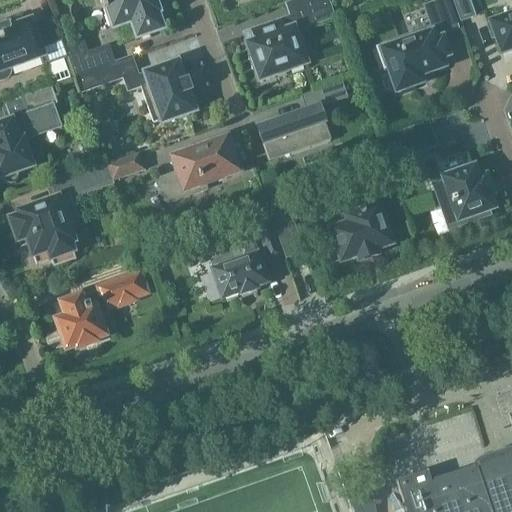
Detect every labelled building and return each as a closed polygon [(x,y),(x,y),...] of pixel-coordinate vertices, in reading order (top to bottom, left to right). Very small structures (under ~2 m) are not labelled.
[(99,0),(104,13),(107,12),(113,31),(132,24),(137,40),(162,32),(161,29),(168,27),(162,10),(158,12),(153,0),(99,0)] [(294,32),(334,18),(328,0),(301,0),(291,4),(296,18),(252,34),(255,44),(249,47),(248,50),(251,59),(248,60),(252,72),(256,71),(260,82),(287,72),(287,74),(307,67),(294,32)] [(447,0),(445,0),(432,5),(443,35),(458,30),(447,0)] [(468,0),(453,0),(461,23),(475,18),(468,0)] [(504,21),(488,27),(492,40),(496,38),(502,55),(511,51),(511,15),(504,19),(504,21)] [(0,81),(2,82),(3,82),(5,81),(7,80),(8,79),(9,78),(9,76),(10,75),(10,74),(10,73),(10,72),(9,70),(41,59),(44,68),(69,59),(65,49),(57,25),(56,25),(57,28),(35,36),(30,24),(10,32),(8,27),(0,30),(0,81)] [(399,41),(376,49),(384,72),(389,70),(397,94),(418,86),(417,84),(424,81),(425,84),(432,81),(432,80),(431,80),(429,74),(444,69),(440,61),(448,58),(442,41),(435,44),(432,35),(400,46),(399,41)] [(69,59),(76,80),(114,66),(108,49),(87,57),(82,43),(65,49),(69,59)] [(132,60),(114,66),(76,80),(81,94),(123,79),(128,93),(141,89),(153,125),(161,122),(162,126),(195,114),(188,96),(192,94),(188,84),(184,85),(177,65),(138,79),(132,60)] [(257,130),(269,163),(288,149),(331,141),(320,110),(348,100),(342,83),(305,97),(310,112),(257,130)] [(19,174),(32,169),(23,143),(62,130),(54,107),(57,105),(51,89),(0,107),(0,110),(5,125),(0,127),(0,180),(2,180),(3,181),(4,183),(5,184),(7,185),(8,186),(10,186),(11,186),(14,186),(15,185),(17,184),(18,182),(19,181),(19,179),(20,177),(19,176),(19,174)] [(396,135),(401,149),(433,138),(428,124),(396,135)] [(227,141),(190,154),(187,153),(177,156),(176,159),(172,160),(177,174),(160,180),(158,185),(164,202),(169,205),(207,191),(205,186),(239,174),(227,141)] [(138,156),(108,167),(113,182),(144,172),(138,156)] [(76,223),(67,198),(113,183),(107,167),(50,186),(56,201),(44,205),(46,209),(10,222),(18,244),(27,241),(33,259),(34,259),(36,267),(51,261),(54,270),(76,262),(70,246),(74,245),(68,226),(76,223)] [(446,180),(444,181),(445,183),(433,187),(442,211),(453,208),(459,223),(493,211),(489,197),(491,196),(485,179),(478,182),(474,170),(463,174),(462,170),(445,176),(446,180)] [(334,241),(324,244),(332,267),(358,258),(360,264),(377,258),(375,252),(391,247),(378,209),(347,220),(349,226),(331,233),(334,241)] [(303,253),(291,219),(274,225),(286,259),(303,253)] [(217,271),(212,273),(222,301),(240,295),(241,298),(242,298),(242,299),(245,298),(244,297),(245,297),(245,296),(253,293),(254,293),(254,295),(257,294),(256,292),(257,292),(256,290),(267,286),(259,264),(268,261),(269,262),(280,258),(272,235),(261,239),(264,249),(254,253),(256,258),(232,266),(231,263),(216,269),(217,271)] [(158,249),(146,253),(152,270),(164,266),(158,249)] [(98,292),(99,295),(79,302),(78,300),(64,305),(65,307),(62,308),(66,320),(59,322),(60,325),(57,325),(59,331),(57,332),(61,345),(64,344),(66,349),(68,349),(69,351),(77,348),(78,350),(96,344),(95,342),(103,339),(102,337),(105,336),(98,316),(108,312),(107,310),(120,306),(121,308),(134,303),(133,301),(146,296),(145,294),(147,293),(141,277),(139,277),(138,275),(100,288),(101,291),(98,292)] [(511,511),(511,416),(510,418),(511,425),(511,450),(483,460),(478,463),(474,467),(475,470),(431,484),(428,474),(397,485),(405,511),(511,511)]
